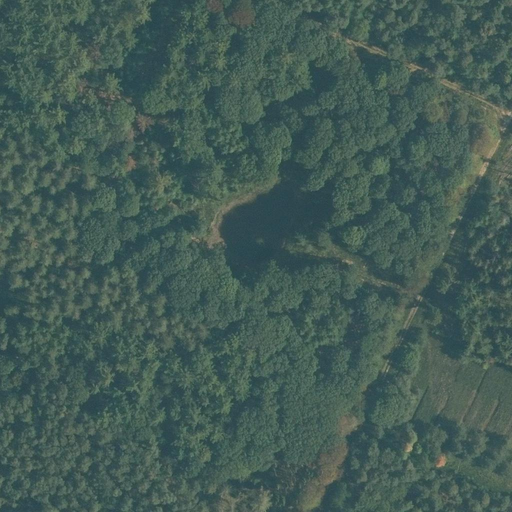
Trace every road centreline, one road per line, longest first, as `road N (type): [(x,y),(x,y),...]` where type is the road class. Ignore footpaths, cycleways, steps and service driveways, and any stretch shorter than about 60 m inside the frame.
road 1 (track): [(362,399),(503,107),(511,110)]
road 2 (track): [(263,0),(503,107),(511,90)]
road 3 (track): [(362,399),(310,511)]
